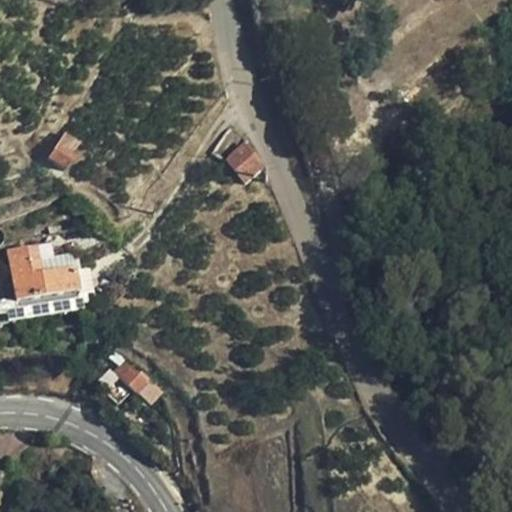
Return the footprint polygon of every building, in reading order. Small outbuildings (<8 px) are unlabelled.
[(63,135),(46,160),(64,172),(74,161),(69,156),(78,146),(63,135)] [(231,166),(244,147),(227,162),(231,166)] [(245,185),(263,171),(244,147),(231,166),(245,185)] [(38,245),(27,247),(30,263),(40,261),(38,245)] [(30,263),(27,247),(6,250),(14,302),(80,292),(76,269),(43,275),(40,261),(30,263)] [(74,256),(40,261),(43,275),(76,269),(74,256)] [(125,360),(121,363),(127,369),(120,377),(138,394),(149,383),(125,360)] [(127,369),(121,363),(114,371),(120,377),(127,369)]
